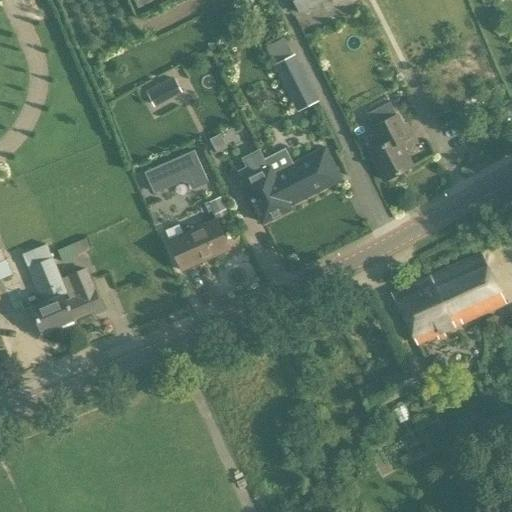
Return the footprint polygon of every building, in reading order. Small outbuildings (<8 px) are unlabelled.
[(134,0),(139,10),(159,0),(134,0)] [(294,0),(301,14),(327,0),(294,0)] [(286,36),(266,44),(274,61),(293,53),(286,36)] [(275,66),(291,98),(312,87),(296,56),(275,66)] [(148,92),(155,105),(171,96),(164,83),(148,92)] [(392,100),(369,110),(381,146),(370,152),(385,180),(413,166),(400,142),(410,137),(392,100)] [(270,168),(289,205),(341,179),(325,149),(292,166),(285,152),(267,161),(266,159),(265,159),(269,168),(270,168)] [(144,172),(153,193),(183,180),(192,183),(193,187),(207,182),(194,151),(144,172)] [(289,205),(270,168),(269,168),(243,182),(263,223),(291,209),(289,205)] [(222,198),(211,203),(216,215),(228,210),(222,198)] [(217,219),(183,234),(178,224),(165,229),(170,240),(169,240),(183,271),(230,250),(217,219)] [(57,249),(62,262),(79,255),(78,253),(89,248),(85,238),(57,249)] [(69,276),(78,297),(67,301),(64,295),(69,293),(53,256),(47,243),(22,254),(32,276),(21,281),(32,308),(42,332),(75,319),(75,318),(95,310),(96,314),(103,311),(86,269),(69,276)] [(108,271),(121,302),(167,283),(154,252),(108,271)] [(417,344),(505,303),(480,252),(393,293),(417,344)] [(8,261),(0,262),(0,278),(13,274),(8,261)] [(408,364),(357,388),(368,411),(403,394),(407,402),(423,395),(408,364)] [(447,380),(453,393),(471,384),(464,371),(447,380)] [(399,423),(410,418),(402,402),(391,407),(399,423)]
